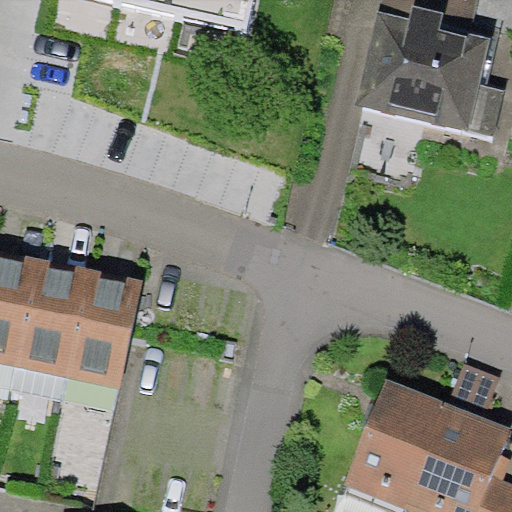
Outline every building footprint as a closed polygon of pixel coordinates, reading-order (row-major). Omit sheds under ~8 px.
[(290,33),(297,0),(233,0),(229,20),(290,33)] [(341,115),(456,134),(472,38),(357,19),(341,115)] [(0,258),(0,376),(4,377),(28,265),(0,258)] [(71,274),(28,265),(4,377),(47,386),(71,274)] [(71,274),(47,386),(93,396),(117,283),(71,274)] [(486,439),(375,393),(338,482),(409,511),(455,511),(469,479),(486,439)] [(511,511),(511,497),(469,479),(455,511),(511,511)]
